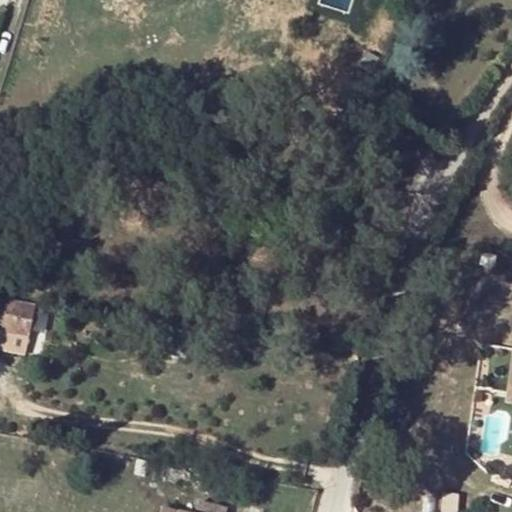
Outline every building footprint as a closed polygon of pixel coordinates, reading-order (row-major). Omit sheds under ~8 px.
[(287,131),(279,148),(297,156),(304,138),(300,137),(304,127),(293,122),(289,132),(287,131)] [(163,152),(146,141),(140,150),(157,162),(163,152)] [(166,187),(131,172),(123,192),(138,198),(158,207),(166,187)] [(158,207),(138,198),(133,209),(154,217),(158,207)] [(35,307),(0,300),(0,331),(29,337),(35,307)] [(226,511),(227,510),(198,503),(195,511),(173,511),(161,509),(160,511),(226,511)]
